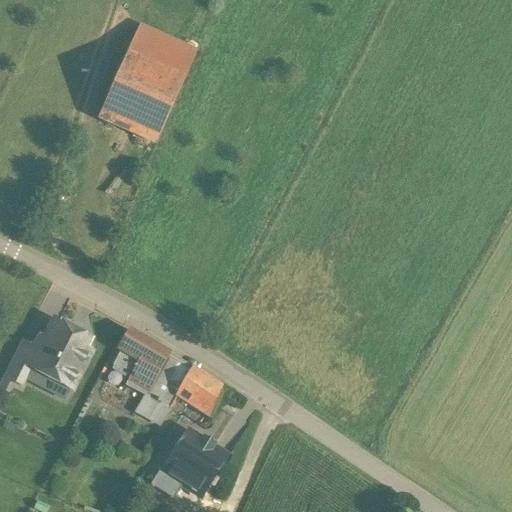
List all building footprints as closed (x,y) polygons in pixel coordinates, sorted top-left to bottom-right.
[(138,27),(126,56),(184,81),(196,52),(138,27)] [(126,56),(99,117),(157,143),(184,81),(126,56)] [(87,341),(57,326),(50,342),(42,345),(39,350),(35,348),(28,360),(33,363),(32,364),(51,373),(49,377),(52,378),(54,384),(63,388),(69,387),(72,388),(89,355),(82,351),(87,341)] [(168,355),(131,333),(121,350),(142,362),(158,372),(160,368),(168,355)] [(22,341),(3,378),(20,387),(32,364),(33,363),(28,360),(35,348),(22,341)] [(168,355),(160,368),(171,374),(179,362),(168,355)] [(158,372),(142,362),(136,374),(152,384),(154,379),(158,372)] [(193,370),(179,362),(171,374),(179,379),(185,383),(193,370)] [(158,372),(154,379),(173,389),(179,379),(171,374),(160,368),(158,372)] [(185,383),(177,399),(189,406),(205,378),(193,370),(185,383)] [(136,374),(128,388),(145,397),(152,384),(136,374)] [(221,389),(205,378),(189,406),(209,419),(221,389)] [(173,389),(163,407),(170,411),(177,399),(185,383),(179,379),(173,389)] [(178,428),(158,417),(153,414),(144,431),(169,444),(178,428)] [(202,444),(188,435),(164,471),(201,495),(225,458),(211,449),(212,447),(203,442),(202,444)]
